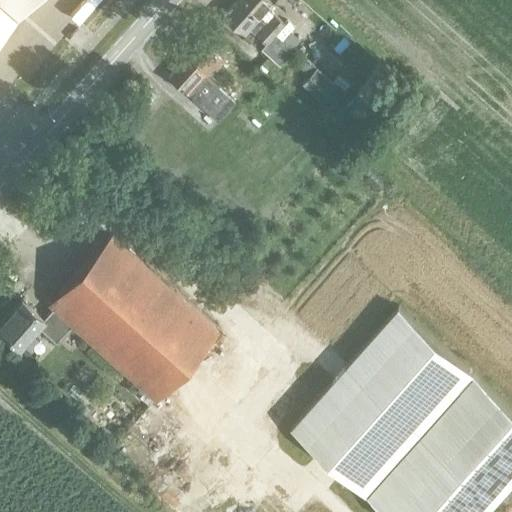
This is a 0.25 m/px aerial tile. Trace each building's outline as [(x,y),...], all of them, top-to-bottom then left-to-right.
[(0,0),(0,32),(28,0),(0,0)] [(293,48),(239,0),(234,0),(221,15),(244,35),(251,28),(266,41),(259,48),(278,64),(293,48)] [(273,0),(239,0),(293,48),(315,23),(297,7),(285,21),(269,6),(274,0),(273,0)] [(200,37),(184,56),(227,95),(238,82),(227,73),(220,81),(212,74),(225,60),(200,37)] [(227,95),(184,56),(167,74),(192,96),(205,81),(213,89),(206,97),(216,106),(227,95)] [(334,81),(319,68),(316,65),(300,82),(319,99),(320,97),(338,113),(334,118),(342,127),(361,105),(352,97),(334,81)] [(352,97),(361,105),(382,80),(374,73),(352,97)] [(154,398),(217,328),(112,233),(48,303),(52,307),(44,316),(22,297),(0,321),(0,326),(20,344),(38,324),(46,331),(61,314),(154,398)] [(511,405),(400,304),(319,394),(292,423),(390,511),(482,511),(511,479),(511,405)]
